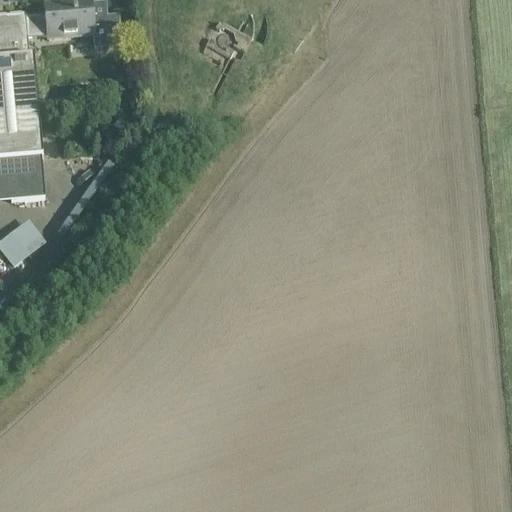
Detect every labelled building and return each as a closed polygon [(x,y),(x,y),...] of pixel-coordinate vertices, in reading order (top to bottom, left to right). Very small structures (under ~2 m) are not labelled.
[(92,6),(92,3),(45,7),(47,20),(27,22),(28,41),(48,39),(49,43),(73,40),(73,38),(93,36),(95,53),(111,51),(123,50),(120,23),(94,25),(92,6)] [(0,164),(8,164),(12,205),(45,202),(42,161),(44,161),(35,60),(30,61),(28,41),(27,22),(26,17),(0,19),(0,164)] [(135,132),(120,121),(113,131),(127,142),(135,132)] [(94,178),(117,176),(116,159),(93,162),(94,178)] [(32,215),(0,244),(21,267),(53,238),(32,215)]
